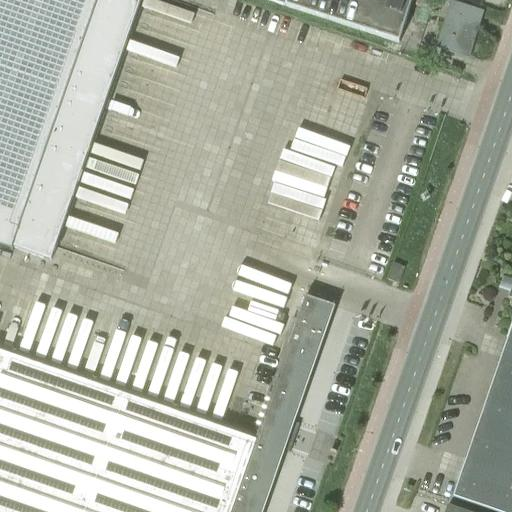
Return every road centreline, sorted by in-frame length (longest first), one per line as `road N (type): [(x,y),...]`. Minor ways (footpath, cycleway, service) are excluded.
road 1 (tertiary): [(367,511),(511,102)]
road 2 (unknown): [(364,299),(289,511)]
